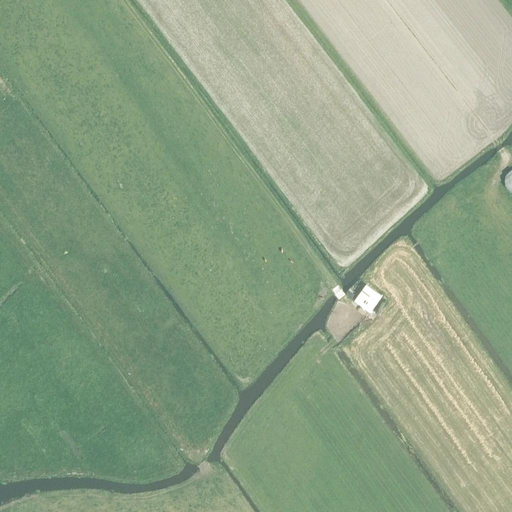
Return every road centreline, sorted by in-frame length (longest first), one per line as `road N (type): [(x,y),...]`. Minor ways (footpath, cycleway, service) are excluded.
road 1 (track): [(342,291),(120,0)]
road 2 (track): [(493,139),(385,0)]
